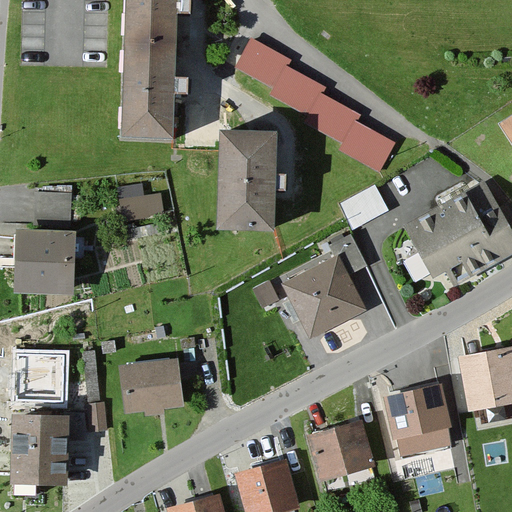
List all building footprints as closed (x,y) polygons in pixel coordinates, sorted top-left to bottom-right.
[(176,0),(126,0),(122,143),(172,145),(176,0)] [(289,61),(250,40),(234,69),(273,90),(286,69),(289,61)] [(326,95),(286,69),(273,90),(271,94),(311,119),(326,95)] [(361,118),(326,95),(311,119),(306,126),(342,148),(356,122),(361,118)] [(400,146),(356,122),(342,148),(339,154),(382,178),(400,146)] [(283,133),(224,130),(219,226),(278,229),(283,133)] [(354,225),(390,205),(376,179),(340,199),(354,225)] [(163,210),(161,185),(121,187),(122,213),(163,210)] [(482,186),(409,227),(433,270),(446,263),(453,277),(511,244),(511,212),(507,204),(496,210),(482,186)] [(85,233),(12,232),(12,268),(22,268),(22,289),(85,290),(85,233)] [(350,233),(327,245),(336,262),(286,288),(311,334),(362,307),(346,275),(366,264),(350,233)] [(264,303),(280,295),(270,275),(253,283),(264,303)] [(511,342),(465,350),(474,406),(511,399),(511,342)] [(178,360),(126,363),(128,405),(181,401),(178,360)] [(445,391),(384,404),(394,449),(456,435),(445,391)] [(88,426),(106,425),(106,398),(87,398),(88,426)] [(67,418),(20,417),(18,474),(63,475),(64,437),(87,437),(87,413),(67,412),(67,418)] [(372,433),(315,445),(324,489),(381,476),(372,433)] [(293,457),(243,471),(254,511),(276,511),(306,504),(293,457)] [(232,511),(228,492),(173,505),(174,511),(232,511)]
